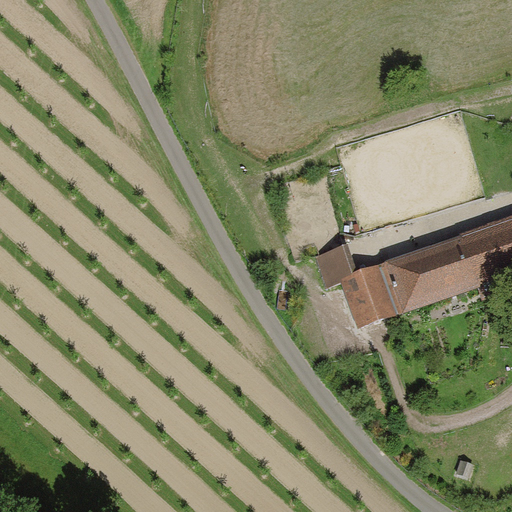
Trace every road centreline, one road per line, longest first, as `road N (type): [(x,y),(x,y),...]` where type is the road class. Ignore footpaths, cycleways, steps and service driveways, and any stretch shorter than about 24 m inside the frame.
road 1 (track): [(95,0),(241,273),(323,396),(403,484),(441,511)]
road 2 (track): [(367,256),(511,211)]
